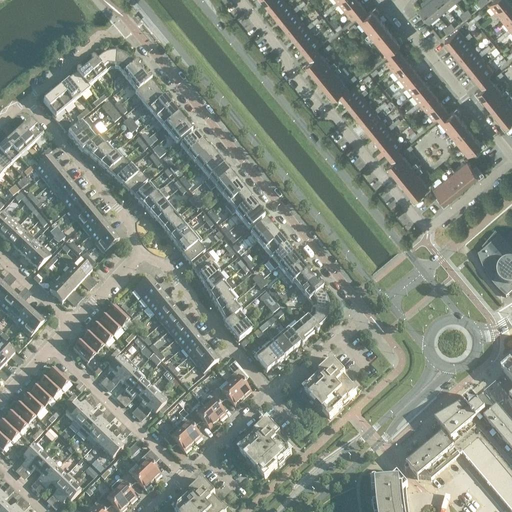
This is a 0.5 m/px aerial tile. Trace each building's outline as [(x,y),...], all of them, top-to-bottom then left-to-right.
[(272,0),(266,5),(273,14),(287,3),(284,0),(272,0)] [(341,0),(335,0),(337,1),(331,6),(334,9),(339,4),(338,3),(341,0)] [(358,0),(341,0),(338,3),(339,4),(345,11),(358,0)] [(365,9),(358,0),(345,11),(352,20),(356,16),(365,9)] [(438,14),(426,0),(425,0),(421,4),(423,6),(419,9),(429,22),(438,14)] [(446,8),(440,0),(426,0),(438,14),(446,8)] [(496,13),(510,2),(507,0),(495,0),(489,5),(495,12),(496,13)] [(503,22),(511,14),(511,4),(510,2),(496,13),(495,12),(490,16),(492,19),(497,15),(503,22)] [(287,3),(273,14),(280,22),(294,11),(292,9),(287,3)] [(280,22),(287,30),(300,19),(295,12),(300,8),(298,5),(292,9),(294,11),(280,22)] [(365,36),(369,40),(386,26),(376,14),(379,11),(376,6),(368,12),(365,9),(356,16),(370,33),(365,36)] [(510,30),(511,28),(511,14),(503,22),(509,29),(503,33),(505,36),(511,32),(510,30)] [(306,26),(300,19),(287,30),(293,39),(307,28),(306,26)] [(312,22),(306,26),(307,28),(293,39),(300,47),(314,36),(308,29),(314,25),(312,22)] [(338,31),(343,27),(340,23),(334,27),(338,31)] [(390,58),(399,50),(396,46),(403,41),(399,36),(396,38),(386,26),(369,40),(372,44),(376,41),(390,58)] [(445,41),(452,49),(466,38),(464,37),(458,30),(445,41)] [(464,37),(466,38),(452,49),(459,58),(472,47),(467,40),(472,35),(470,32),(464,37)] [(342,34),(336,38),(341,43),(346,39),(342,34)] [(307,56),(317,48),(321,45),(314,36),(300,47),(307,56)] [(479,55),(478,54),(472,47),(459,58),(465,66),(479,55)] [(310,59),(303,65),(307,70),(310,68),(320,80),(338,65),(335,62),(330,65),(327,61),(320,52),(317,48),(307,56),(310,59)] [(465,66),(472,75),(486,64),(480,57),(486,52),(483,49),(478,54),(479,55),(465,66)] [(385,61),(391,68),(392,70),(406,59),(399,50),(390,58),(385,61)] [(101,58),(96,62),(106,74),(110,71),(114,71),(116,54),(115,54),(113,54),(111,54),(108,54),(106,55),(104,56),(103,57),(102,57),(101,58)] [(117,54),(116,54),(114,71),(118,71),(122,76),(134,66),(130,61),(128,59),(126,57),(123,56),(122,55),(121,55),(118,54),(117,54)] [(399,78),(413,67),(406,59),(392,70),(391,68),(385,73),(388,76),(393,71),(399,78)] [(91,63),(85,68),(97,82),(106,74),(96,62),(94,60),(93,60),(92,60),(91,60),(91,61),(90,61),(90,62),(90,63),(91,63)] [(122,76),(129,85),(143,73),(139,68),(139,67),(139,66),(139,65),(139,64),(138,64),(137,64),(136,64),(134,66),(122,76)] [(479,83),(489,76),(493,72),(486,64),(472,75),(479,83)] [(338,65),(320,80),(330,92),(327,95),(331,99),(338,94),(341,97),(350,90),(347,86),(337,73),(341,70),(338,66),(338,65)] [(419,76),(413,67),(399,78),(405,85),(406,87),(419,76)] [(88,89),(97,82),(85,68),(80,72),(79,72),(78,72),(77,72),(76,72),(76,73),(76,74),(76,75),(76,76),(77,75),(88,89)] [(148,79),(143,73),(129,85),(136,93),(137,94),(150,82),(151,83),(151,82),(151,81),(151,80),(151,79),(150,79),(149,78),(149,79),(148,79)] [(90,90),(88,89),(77,75),(76,76),(72,79),(71,77),(66,81),(68,83),(68,82),(81,98),(90,90)] [(405,85),(399,90),(401,93),(407,88),(413,95),(426,84),(419,76),(406,87),(405,85)] [(490,78),(489,76),(479,83),(481,86),(482,87),(475,93),(479,98),(482,95),(492,107),(510,93),(506,89),(502,92),(490,78)] [(58,88),(59,90),(60,89),(73,105),(81,98),(68,82),(68,83),(64,86),(62,84),(58,88)] [(154,87),(151,83),(150,82),(137,94),(136,93),(135,95),(142,103),(157,91),(158,91),(159,90),(156,85),(154,87)] [(419,103),(433,92),(426,84),(413,95),(418,102),(419,103)] [(341,97),(348,106),(361,95),(360,93),(354,86),(350,90),(341,97)] [(64,111),(73,105),(60,89),(59,90),(55,93),(54,91),(50,94),(64,111)] [(360,93),(361,95),(348,106),(355,114),(368,103),(363,96),(368,92),(366,89),(360,93)] [(142,103),(149,112),(164,99),(165,99),(166,98),(163,94),(161,95),(158,91),(157,91),(142,103)] [(440,101),(433,92),(419,103),(418,102),(413,106),(415,109),(421,105),(426,112),(440,101)] [(492,107),(502,120),(504,122),(501,125),(505,130),(511,124),(511,120),(511,119),(511,104),(509,100),(511,97),(511,95),(510,93),(492,107)] [(56,119),(64,111),(50,94),(46,98),(48,99),(43,103),(56,119)] [(168,103),(165,99),(164,99),(149,112),(156,120),(173,106),(170,102),(168,103)] [(438,117),(447,109),(440,101),(426,112),(433,120),(438,117)] [(374,110),(368,103),(355,114),(361,123),(375,112),(374,110)] [(176,110),(173,106),(156,120),(163,128),(172,120),(178,116),(174,111),(176,110)] [(361,123),(368,131),(382,120),(376,113),(382,109),(379,106),(374,110),(375,112),(361,123)] [(447,109),(438,117),(441,121),(451,134),(447,137),(450,142),(468,127),(458,114),(461,112),(457,107),(450,113),(447,109)] [(178,116),(172,120),(163,128),(169,137),(187,123),(183,119),(182,120),(178,116)] [(87,119),(82,124),(67,136),(75,145),(95,128),(87,119)] [(389,128),(387,127),(382,120),(368,131),(375,139),(389,128)] [(20,128),(35,144),(43,137),(30,122),(25,126),(23,125),(20,128)] [(375,139),(382,148),(395,137),(390,130),(395,125),(393,122),(387,127),(389,128),(375,139)] [(190,127),(187,123),(169,137),(177,145),(192,133),(188,128),(190,127)] [(468,127),(450,142),(453,145),(458,142),(468,155),(473,150),(476,153),(487,144),(483,139),(480,142),(468,127)] [(13,137),(27,152),(35,144),(20,128),(16,131),(18,133),(13,137)] [(95,128),(75,145),(82,153),(83,152),(101,137),(101,136),(95,128)] [(83,152),(91,159),(107,146),(106,146),(110,143),(103,134),(101,136),(101,137),(83,152)] [(187,156),(204,142),(201,138),(199,139),(195,134),(180,147),(187,156)] [(4,143),(19,159),(27,152),(13,137),(9,141),(8,139),(4,143)] [(398,149),(402,145),(395,137),(382,148),(389,156),(398,149)] [(209,151),(205,147),(207,146),(204,142),(187,156),(194,165),(195,164),(194,163),(209,151)] [(19,159),(4,143),(0,146),(2,148),(0,149),(0,154),(11,166),(19,159)] [(107,146),(91,159),(100,166),(114,154),(113,154),(107,146)] [(119,149),(113,154),(114,154),(100,166),(108,173),(123,160),(127,157),(119,149)] [(392,160),(384,166),(388,171),(391,168),(402,181),(415,170),(420,167),(419,166),(416,162),(412,166),(401,153),(398,149),(389,156),(392,160)] [(201,172),(218,158),(215,154),(213,155),(210,150),(209,151),(194,163),(195,164),(201,172)] [(11,166),(0,154),(0,170),(3,173),(11,166)] [(41,180),(57,167),(50,158),(37,169),(34,171),(41,180)] [(208,180),(224,167),(220,163),(222,162),(218,158),(201,172),(208,180)] [(130,168),(123,160),(108,173),(116,181),(130,169),(130,168)] [(447,169),(462,187),(477,175),(479,178),(484,174),(477,165),(474,167),(468,160),(454,170),(451,166),(447,169)] [(48,188),(64,175),(57,167),(41,180),(48,188)] [(138,176),(131,167),(130,168),(130,169),(116,181),(124,188),(138,176)] [(208,180),(204,183),(211,192),(215,188),(232,174),(229,170),(227,172),(224,167),(208,180)] [(415,170),(402,181),(413,196),(410,198),(414,203),(423,196),(421,193),(429,187),(421,177),(418,174),(422,170),(420,167),(415,170)] [(446,177),(433,187),(440,195),(437,197),(444,206),(449,202),(446,199),(462,187),(447,169),(443,172),(446,177)] [(124,188),(132,196),(147,183),(140,174),(138,176),(124,188)] [(222,197),(237,184),(234,180),(235,178),(232,174),(215,188),(222,197)] [(48,188),(55,196),(70,184),(64,175),(48,188)] [(149,186),(134,198),(142,207),(157,194),(160,192),(153,183),(149,186)] [(55,196),(62,205),(77,192),(70,184),(55,196)] [(237,184),(222,197),(229,205),(246,191),(243,187),(241,188),(237,184)] [(229,205),(225,208),(232,217),(235,214),(235,213),(236,214),(250,202),(251,202),(251,201),(247,196),(249,195),(246,191),(229,205)] [(62,205),(69,213),(84,200),(77,192),(62,205)] [(25,207),(29,204),(21,194),(14,200),(18,204),(21,201),(25,207)] [(164,202),(157,194),(142,207),(149,215),(164,202)] [(39,204),(34,199),(31,202),(35,207),(38,210),(42,207),(39,204)] [(69,213),(76,221),(91,208),(84,200),(69,213)] [(149,215),(156,223),(171,211),(164,202),(149,215)] [(236,214),(235,213),(235,214),(242,223),(259,208),(256,204),(254,206),(251,202),(250,202),(236,214)] [(76,221),(82,230),(98,217),(91,208),(76,221)] [(259,208),(242,223),(249,231),(264,219),(260,214),(262,212),(259,208)] [(156,223),(163,231),(178,219),(171,211),(156,223)] [(3,212),(0,215),(0,231),(11,220),(3,212)] [(82,230),(89,238),(105,225),(98,217),(82,230)] [(227,228),(234,223),(231,218),(224,223),(227,228)] [(163,231),(170,239),(185,227),(178,219),(163,231)] [(11,220),(0,231),(0,236),(5,242),(19,227),(11,220)] [(265,222),(250,234),(257,243),(274,229),(271,225),(269,227),(265,222)] [(89,238),(96,246),(112,233),(105,225),(89,238)] [(170,239),(177,248),(194,233),(187,225),(185,227),(170,239)] [(19,227),(5,242),(13,249),(27,235),(19,227)] [(274,229),(257,243),(264,251),(279,239),(276,234),(277,233),(274,229)] [(119,242),(112,233),(96,246),(103,255),(119,242)] [(194,233),(177,248),(183,257),(197,245),(198,245),(201,242),(194,233)] [(506,298),(508,296),(511,292),(511,252),(495,233),(482,249),(484,251),(478,256),(479,261),(481,266),(483,270),(486,274),(488,278),(490,282),(493,285),(496,289),(499,292),(503,295),(506,298)] [(228,234),(225,236),(229,242),(232,245),(235,242),(233,239),(228,234)] [(27,235),(13,249),(21,257),(35,242),(27,235)] [(279,239),(264,251),(271,260),(288,246),(285,242),(283,243),(279,239)] [(35,242),(21,257),(29,264),(43,250),(35,242)] [(205,253),(198,245),(197,245),(183,257),(190,266),(205,253)] [(288,246),(271,260),(267,263),(274,271),(278,268),(295,254),(293,255),(289,251),(291,250),(288,246)] [(43,250),(29,264),(37,272),(51,257),(43,250)] [(212,266),(213,266),(218,262),(211,253),(191,268),(198,278),(212,266)] [(295,254),(278,268),(285,276),(302,262),(301,262),(300,263),(296,259),(298,258),(295,254)] [(79,261),(71,269),(84,281),(92,273),(79,261)] [(302,262),(285,276),(291,285),(307,272),(303,268),(305,266),(302,262)] [(219,274),(213,266),(212,266),(198,278),(204,287),(219,274)] [(84,281),(71,269),(64,277),(77,289),(84,281)] [(307,272),(291,285),(292,285),(293,284),(301,292),(314,281),(310,276),(310,275),(310,274),(310,273),(310,272),(309,272),(308,271),(307,272)] [(10,274),(2,281),(8,287),(16,281),(10,274)] [(209,296),(225,283),(218,276),(220,275),(219,274),(204,287),(209,296)] [(89,292),(97,284),(89,276),(81,285),(89,292)] [(64,277),(57,285),(70,297),(77,289),(64,277)] [(149,279),(134,292),(141,300),(156,287),(149,279)] [(314,281),(301,292),(308,301),(320,291),(320,292),(322,290),(323,289),(323,288),(322,287),(321,286),(320,286),(319,287),(314,281)] [(225,284),(225,283),(209,296),(215,306),(231,293),(224,285),(225,284)] [(70,297),(57,285),(49,293),(62,305),(70,297)] [(4,287),(0,291),(0,307),(12,294),(4,287)] [(156,287),(141,300),(148,309),(163,296),(156,287)] [(26,303),(32,294),(24,289),(18,297),(26,303)] [(320,291),(308,301),(312,306),(311,310),(329,312),(329,310),(329,309),(329,308),(329,307),(328,306),(328,304),(328,303),(327,301),(326,300),(326,299),(325,298),(324,297),(320,292),(320,291)] [(215,306),(220,315),(236,302),(229,294),(231,293),(215,306)] [(12,294),(0,307),(0,310),(6,316),(20,302),(12,294)] [(163,296),(148,309),(154,317),(170,304),(163,296)] [(20,302),(6,316),(14,324),(28,309),(20,302)] [(224,326),(241,312),(235,304),(236,303),(236,302),(220,315),(225,325),(224,326)] [(170,304),(154,317),(161,325),(177,312),(170,304)] [(115,307),(107,316),(121,330),(130,321),(115,307)] [(28,309),(14,324),(22,331),(36,316),(28,309)] [(329,312),(311,310),(311,314),(306,318),(316,330),(317,330),(322,325),(323,324),(325,322),(326,320),(327,319),(327,318),(328,317),(328,314),(329,312)] [(177,312),(161,325),(168,334),(184,321),(177,312)] [(224,326),(231,334),(246,322),(239,314),(241,313),(241,312),(224,326)] [(36,316),(22,331),(30,339),(44,324),(46,322),(42,318),(40,320),(39,320),(36,316)] [(107,316),(98,325),(113,339),(121,330),(107,316)] [(316,330),(306,318),(297,325),(309,339),(314,334),(315,335),(316,335),(317,335),(318,334),(318,333),(318,332),(318,331),(317,330),(316,330)] [(184,321),(168,334),(175,342),(191,329),(184,321)] [(309,339),(297,325),(294,321),(286,329),(287,331),(300,346),(300,347),(301,347),(302,347),(303,347),(303,346),(304,346),(304,345),(304,344),(303,343),(309,339)] [(137,322),(134,325),(138,329),(140,331),(143,327),(137,322)] [(231,334),(238,343),(253,331),(246,322),(231,334)] [(267,323),(264,326),(258,330),(261,334),(270,327),(267,323)] [(98,325),(90,333),(104,347),(113,339),(98,325)] [(159,335),(164,331),(165,333),(167,332),(161,325),(155,330),(159,335)] [(134,333),(129,338),(132,341),(137,336),(141,332),(140,331),(138,329),(134,333)] [(191,329),(175,342),(182,350),(197,337),(191,329)] [(300,346),(287,331),(279,338),(293,355),(297,352),(295,350),(300,346)] [(90,333),(82,342),(96,356),(104,347),(90,333)] [(197,337),(182,350),(189,359),(204,346),(197,337)] [(271,345),(285,362),(289,358),(287,357),(291,353),(293,355),(279,338),(271,345)] [(96,356),(82,342),(73,351),(87,365),(96,356)] [(15,356),(2,344),(0,345),(0,357),(7,364),(15,356)] [(285,362),(271,345),(262,351),(276,369),(280,365),(279,363),(283,360),(284,362),(285,362)] [(160,355),(155,350),(152,346),(149,349),(156,358),(160,355)] [(204,346),(189,359),(195,366),(211,354),(204,346)] [(276,369),(262,351),(254,359),(266,374),(271,370),(272,372),(276,369)] [(211,354),(195,366),(203,376),(218,363),(211,354)] [(111,383),(130,364),(122,356),(108,371),(112,374),(107,379),(111,383)] [(153,356),(152,357),(149,360),(157,368),(160,364),(153,356)] [(332,360),(316,375),(316,378),(318,380),(304,393),(330,420),(357,395),(344,381),(347,378),(344,375),(345,374),(332,360)] [(505,376),(497,384),(510,399),(511,401),(511,363),(511,365),(510,364),(501,372),(505,376)] [(124,386),(137,372),(138,371),(130,364),(111,383),(116,388),(121,383),(124,386)] [(234,375),(226,383),(229,386),(243,401),(251,393),(243,384),(247,380),(239,371),(233,364),(228,369),(234,375)] [(55,370),(46,378),(61,392),(69,383),(55,370)] [(137,372),(124,386),(127,389),(122,394),(127,398),(142,382),(145,379),(137,372)] [(167,373),(163,377),(170,385),(174,381),(167,373)] [(46,378),(38,387),(52,401),(61,392),(46,378)] [(142,382),(127,398),(131,403),(136,398),(139,401),(150,390),(142,382)] [(80,385),(77,388),(75,389),(81,395),(85,390),(80,385)] [(235,408),(243,401),(229,386),(221,393),(218,390),(214,394),(222,403),(226,399),(235,408)] [(38,387),(30,396),(44,410),(52,401),(38,387)] [(153,387),(150,390),(139,401),(143,404),(138,409),(142,413),(161,394),(153,387)] [(161,394),(142,413),(147,418),(152,413),(155,416),(158,413),(162,416),(166,411),(163,408),(169,402),(161,394)] [(204,409),(218,424),(226,416),(218,407),(222,403),(214,394),(209,398),(212,402),(204,409)] [(443,436),(406,467),(418,480),(431,481),(461,456),(462,455),(508,509),(510,511),(511,511),(511,427),(497,410),(494,407),(484,394),(475,402),(472,397),(462,405),(463,406),(435,422),(438,426),(442,431),(441,433),(443,436)] [(30,396),(21,404),(36,418),(44,410),(30,396)] [(76,404),(65,415),(73,423),(89,407),(84,402),(79,407),(76,404)] [(21,404),(13,413),(27,427),(36,418),(21,404)] [(89,407),(73,423),(71,426),(78,433),(92,419),(88,416),(93,411),(89,407)] [(209,431),(218,424),(204,409),(200,413),(195,411),(188,417),(197,426),(201,422),(209,431)] [(101,415),(108,423),(114,418),(107,410),(101,415)] [(13,413),(5,421),(19,435),(27,427),(13,413)] [(92,419),(78,433),(86,441),(104,422),(100,417),(95,422),(92,419)] [(188,417),(184,421),(182,423),(183,428),(179,432),(193,447),(201,439),(193,430),(197,426),(188,417)] [(267,420),(251,436),(251,438),(253,440),(240,453),(265,480),(292,455),(279,441),(282,439),(279,435),(280,434),(267,420)] [(5,421),(0,426),(0,433),(11,444),(19,435),(5,421)] [(104,422),(86,441),(94,448),(96,445),(107,434),(104,431),(109,426),(104,422)] [(184,454),(193,447),(179,432),(176,428),(163,440),(172,449),(176,445),(184,454)] [(49,430),(44,437),(52,443),(58,435),(49,430)] [(107,434),(96,445),(104,453),(120,437),(115,432),(110,437),(107,434)] [(11,444),(0,433),(0,450),(2,453),(11,444)] [(120,437),(104,453),(112,460),(123,449),(119,446),(124,441),(120,437)] [(138,458),(140,460),(149,452),(139,441),(126,453),(135,462),(138,458)] [(34,448),(23,459),(26,462),(21,467),(26,472),(43,454),(39,451),(38,452),(34,448)] [(150,452),(143,459),(135,466),(139,470),(153,484),(161,476),(154,470),(154,465),(159,461),(150,452)] [(39,474),(49,463),(52,460),(44,453),(43,454),(26,472),(30,476),(35,471),(39,474)] [(49,463),(39,474),(42,477),(37,482),(41,487),(57,470),(49,463)] [(112,467),(108,471),(112,476),(116,471),(112,467)] [(57,470),(41,487),(46,491),(51,486),(54,489),(65,478),(57,470)] [(128,473),(123,478),(132,487),(136,483),(145,492),(153,484),(139,470),(131,477),(128,473)] [(397,474),(390,481),(388,482),(378,483),(377,482),(377,481),(376,481),(375,480),(374,480),(373,481),(372,481),(372,482),(372,483),(372,490),(376,490),(376,497),(377,504),(373,504),(374,511),(408,511),(408,507),(407,495),(406,489),(408,487),(397,474)] [(65,478),(54,489),(57,492),(52,497),(57,502),(73,485),(72,485),(75,483),(68,475),(65,478)] [(90,477),(83,484),(86,487),(93,481),(90,477)] [(114,493),(128,507),(136,500),(128,491),(132,487),(123,478),(119,482),(111,489),(114,493)] [(202,481),(186,496),(186,498),(188,501),(175,511),(224,511),(214,502),(217,499),(214,496),(215,494),(202,481)] [(73,485),(57,502),(62,506),(66,501),(70,504),(81,493),(73,485)] [(103,497),(99,501),(107,510),(112,506),(117,511),(123,511),(128,507),(114,493),(107,500),(103,497)] [(94,511),(105,511),(107,510),(99,501),(94,506),(98,509),(94,511)]
